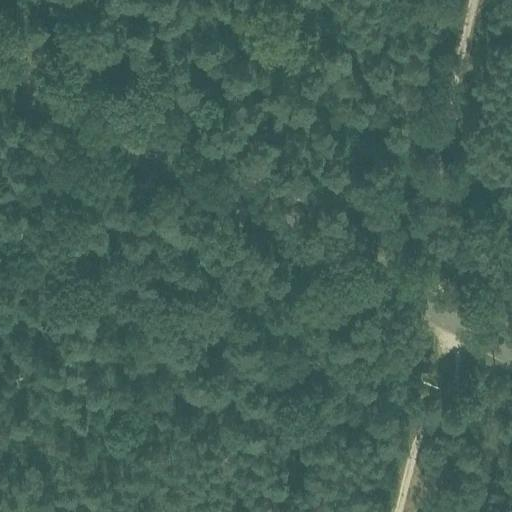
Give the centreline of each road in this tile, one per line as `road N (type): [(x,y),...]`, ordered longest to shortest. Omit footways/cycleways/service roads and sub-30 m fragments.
road 1 (tertiary): [(439,312),(0,62)]
road 2 (track): [(418,299),(477,0)]
road 3 (track): [(439,312),(389,511)]
